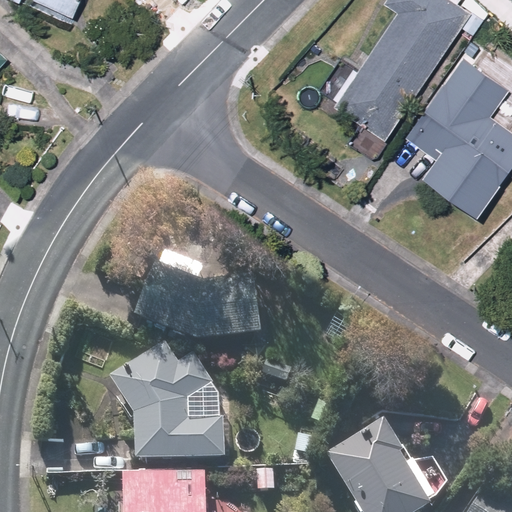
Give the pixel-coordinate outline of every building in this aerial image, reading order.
[(43,0),(78,14),(83,0),(43,0)] [(387,0),(400,8),(339,105),(392,138),(473,10),(456,0),(387,0)] [(0,69),(12,58),(0,45),(0,69)] [(511,125),(449,82),(412,135),(442,157),(430,174),(485,213),(511,173),(511,125)] [(164,266),(140,320),(194,344),(268,337),(263,283),(215,288),(164,266)] [(140,429),(141,461),(228,460),(228,422),(192,423),(192,400),(216,385),(196,355),(183,365),(168,345),(116,379),(124,391),(119,395),(140,429)] [(386,423),(331,455),(364,511),(432,511),(437,509),(386,423)] [(210,511),(210,475),(126,476),(126,511),(210,511)] [(511,511),(511,500),(491,487),(474,511),(511,511)]
